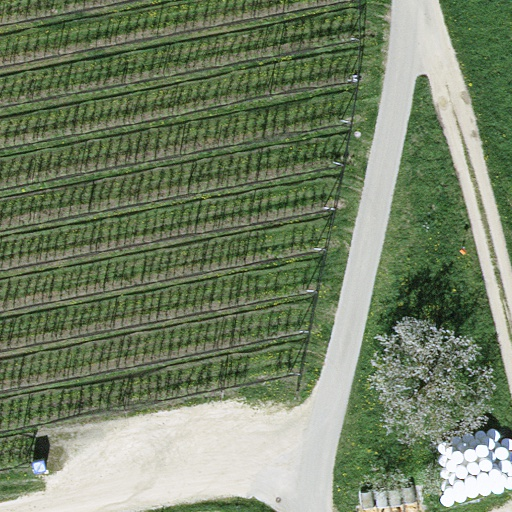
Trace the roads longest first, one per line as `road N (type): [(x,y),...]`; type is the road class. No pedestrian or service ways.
road 1 (unclassified): [(411,0),(311,511)]
road 2 (track): [(0,504),(322,444)]
